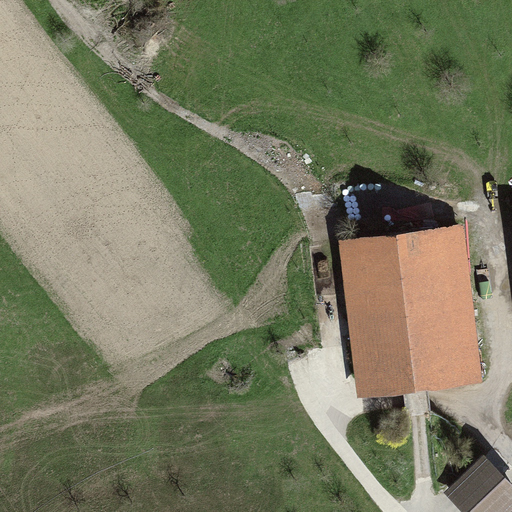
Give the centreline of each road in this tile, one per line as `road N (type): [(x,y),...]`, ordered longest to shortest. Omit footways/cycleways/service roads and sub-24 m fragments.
road 1 (track): [(395,511),(329,420),(336,406),(399,402)]
road 2 (unclassified): [(511,451),(451,397),(399,402)]
